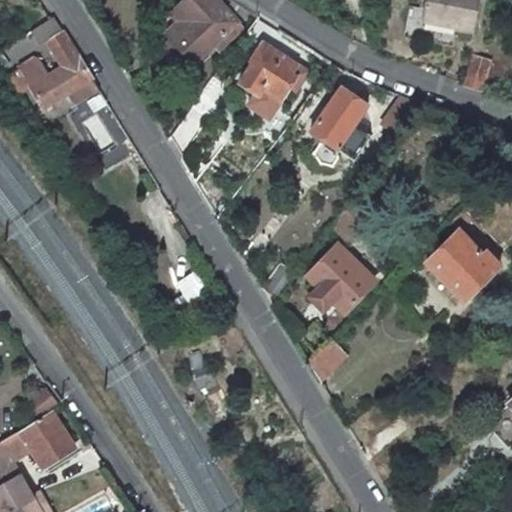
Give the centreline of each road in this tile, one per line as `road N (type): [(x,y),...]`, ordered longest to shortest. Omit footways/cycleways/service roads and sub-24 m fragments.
road 1 (residential): [(57,0),(374,511)]
road 2 (residential): [(511,114),(383,67),(271,0)]
road 3 (residential): [(0,297),(152,511)]
